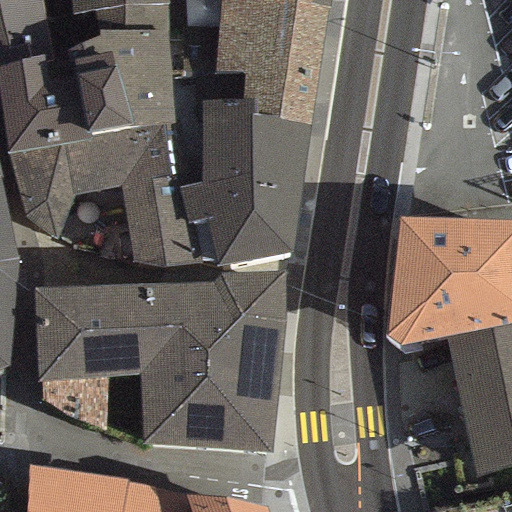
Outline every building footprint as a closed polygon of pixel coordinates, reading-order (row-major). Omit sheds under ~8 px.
[(0,0),(0,67),(50,55),(40,0),(0,0)] [(166,3),(166,0),(67,0),(69,14),(93,11),(166,3)] [(309,124),(313,92),(321,50),(329,8),(308,3),(307,0),(219,0),(215,72),(241,73),(240,101),(251,101),(250,115),(309,124)] [(50,55),(0,67),(0,106),(7,154),(89,140),(88,133),(166,125),(172,124),(166,31),(166,3),(93,11),(96,37),(69,50),(50,55)] [(246,262),(290,254),(309,124),(250,115),(251,101),(240,101),(200,102),(199,182),(178,188),(185,224),(191,223),(199,260),(216,262),(216,269),(246,262)] [(74,197),(120,188),(173,176),(166,125),(88,133),(89,140),(7,154),(23,218),(54,241),(74,197)] [(162,269),(200,265),(199,260),(191,223),(185,224),(178,188),(173,176),(120,188),(133,263),(162,269)] [(0,371),(16,364),(25,278),(0,180),(0,371)] [(511,222),(397,218),(385,336),(398,345),(443,338),(511,323),(511,222)] [(209,285),(204,450),(268,453),(282,273),(221,274),(209,285)] [(144,444),(204,450),(209,285),(133,286),(137,376),(144,444)] [(133,286),(34,290),(36,383),(41,383),(41,402),(75,422),(103,430),(106,380),(137,376),(133,286)] [(511,323),(443,338),(476,477),(511,466),(511,323)] [(158,511),(154,489),(127,484),(127,480),(28,466),(25,511),(158,511)] [(267,511),(266,508),(154,489),(158,511),(267,511)]
